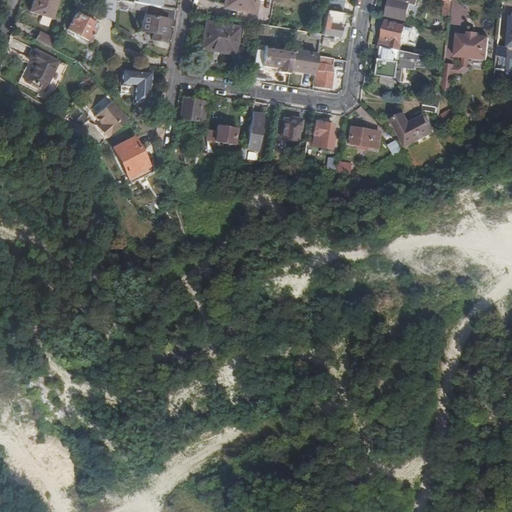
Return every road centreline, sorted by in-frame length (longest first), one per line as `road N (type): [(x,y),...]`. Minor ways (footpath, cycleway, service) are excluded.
road 1 (residential): [(172,80),(347,102),(367,0)]
road 2 (track): [(511,282),(492,291),(454,335),(416,511)]
road 3 (track): [(84,511),(96,485),(83,457),(0,382)]
